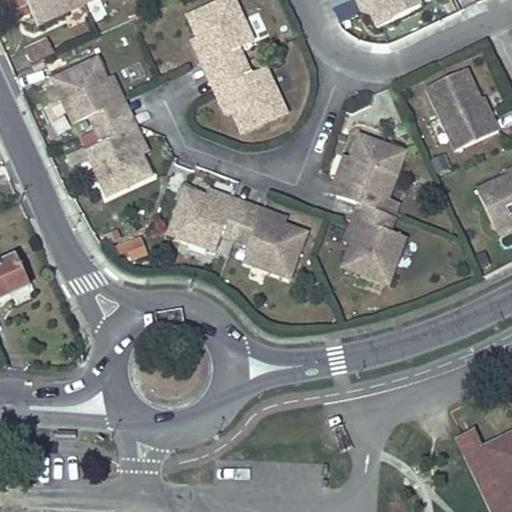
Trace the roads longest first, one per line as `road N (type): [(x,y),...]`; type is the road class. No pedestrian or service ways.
road 1 (residential): [(141,501),(339,505),(362,481),(383,419),(404,401),(511,354)]
road 2 (residential): [(164,101),(187,144),(296,183),(348,58)]
road 3 (primary): [(229,365),(337,360),(415,340),(511,295)]
road 4 (residential): [(0,104),(67,249),(130,325)]
road 5 (residential): [(348,58),(400,61),(511,11)]
road 6 (primary): [(229,365),(218,334),(192,313),(159,310),(130,325)]
road 7 (primary): [(0,401),(62,407),(119,397)]
